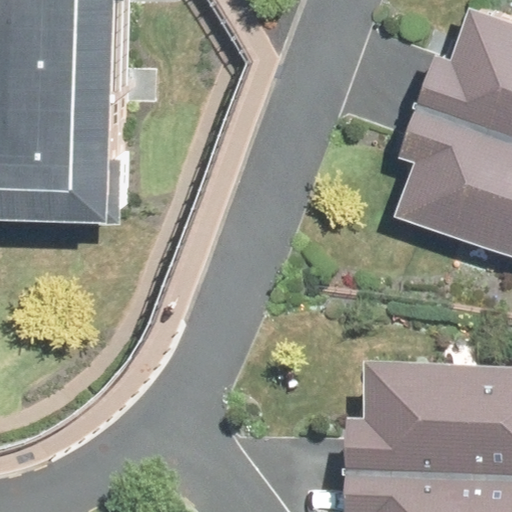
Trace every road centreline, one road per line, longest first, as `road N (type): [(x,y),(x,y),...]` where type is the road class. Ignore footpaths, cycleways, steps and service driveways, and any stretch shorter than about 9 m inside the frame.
road 1 (residential): [(181,429),(245,358),(363,0)]
road 2 (residential): [(0,489),(181,429)]
